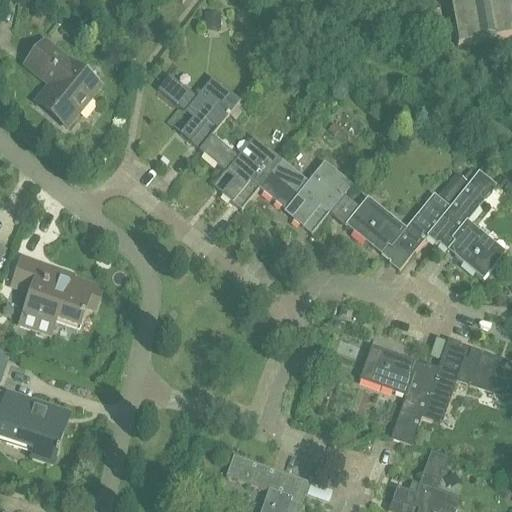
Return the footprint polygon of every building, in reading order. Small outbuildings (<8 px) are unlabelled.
[(459,48),(460,50),(479,46),(479,45),(493,43),(494,44),(511,40),(511,0),(448,0),(457,48),(459,48)] [(61,35),(71,43),(77,36),(66,28),(61,35)] [(36,104),(68,130),(101,91),(46,46),(27,69),(50,87),(36,104)] [(270,79),(288,81),(290,69),(271,67),(270,79)] [(184,138),(202,152),(215,136),(216,136),(241,105),(213,81),(197,100),(171,78),(159,93),(196,123),(184,138)] [(377,136),(387,144),(398,130),(389,122),(377,136)] [(274,178),(287,162),(257,138),(242,157),(216,136),(215,136),(202,152),(238,182),(226,196),(246,212),(261,194),(263,192),(273,180),(274,178)] [(311,183),(287,162),(274,178),(273,180),(263,192),(261,194),(315,238),(355,189),(326,165),(311,183)] [(464,181),(469,185),(471,186),(477,179),(470,173),(464,181)] [(438,197),(450,207),(469,185),(464,181),(457,175),(438,197)] [(441,248),(485,285),(508,257),(470,225),(498,191),(481,176),(452,211),(453,211),(430,241),(431,242),(440,249),(441,248)] [(402,276),(431,242),(430,241),(453,211),(452,211),(435,197),(408,231),(371,201),(348,230),(395,269),(394,270),(402,276)] [(20,332),(38,339),(45,319),(80,332),(88,310),(96,313),(104,291),(74,280),(75,277),(20,258),(9,291),(32,299),(20,332)] [(337,322),(348,325),(352,313),(341,309),(337,322)] [(440,373),(424,421),(442,427),(457,386),(504,403),(511,379),(511,367),(461,350),(461,349),(450,345),(440,373)] [(413,450),(424,421),(440,373),(428,369),(428,370),(374,351),(362,385),(408,401),(393,443),(413,450)] [(0,386),(8,362),(0,359),(0,386)] [(31,460),(53,468),(68,426),(59,423),(62,414),(8,394),(0,416),(0,437),(35,450),(31,460)] [(390,511),(456,511),(459,504),(436,496),(448,462),(432,456),(417,499),(398,493),(390,511)] [(263,511),(300,511),(305,499),(307,500),(311,488),(235,460),(229,479),(270,494),(263,511)] [(473,480),(470,490),(500,498),(503,488),(473,480)]
